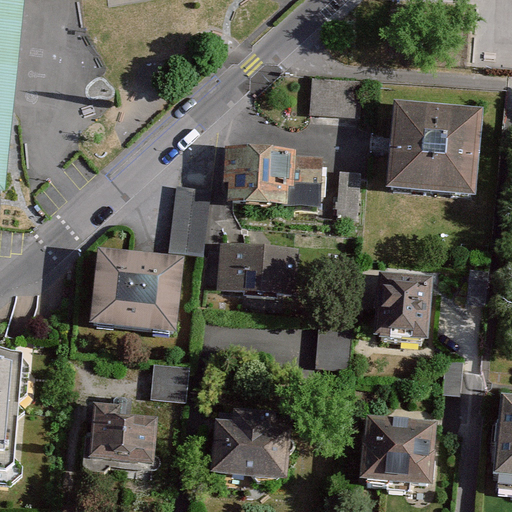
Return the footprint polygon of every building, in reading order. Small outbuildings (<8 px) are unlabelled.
[(0,0),(0,188),(17,190),(33,0),(0,0)] [(364,82),(318,80),(316,118),(361,120),(364,82)] [(490,115),(397,106),(389,196),(482,204),(490,115)] [(241,151),(239,188),(238,209),(334,213),(336,164),(309,163),(309,154),(241,151)] [(338,219),(358,220),(361,176),(340,175),(338,219)] [(309,254),(226,250),(223,294),(307,298),(309,254)] [(187,256),(97,251),(93,327),(183,332),(187,256)] [(451,287),(392,278),(383,338),(442,346),(451,287)] [(318,334),(318,372),(352,372),(351,334),(318,334)] [(23,363),(0,354),(0,479),(16,481),(23,363)] [(156,364),(153,395),(187,401),(189,368),(156,364)] [(511,406),(509,406),(501,483),(511,483),(511,406)] [(169,414),(97,407),(92,463),(163,470),(169,414)] [(310,423),(229,414),(222,476),(302,485),(310,423)] [(370,485),(429,490),(434,430),(375,426),(370,485)]
